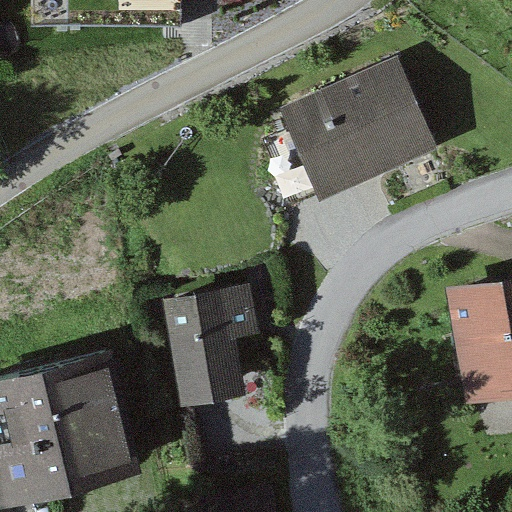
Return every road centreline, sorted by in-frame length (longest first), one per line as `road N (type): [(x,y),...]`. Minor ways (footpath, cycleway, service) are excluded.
road 1 (residential): [(511,192),(428,220),(372,260),(329,313),(309,391),(317,511)]
road 2 (residential): [(337,0),(0,191)]
